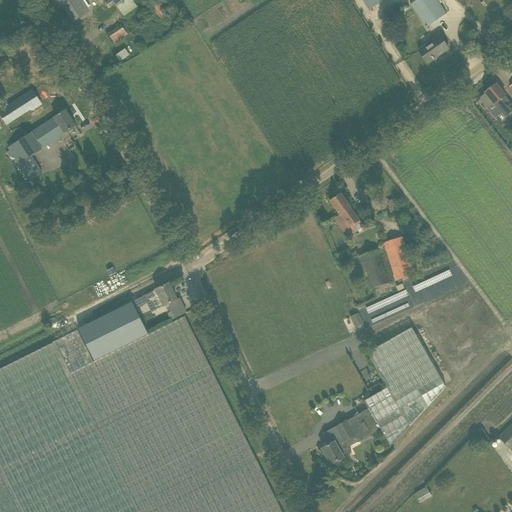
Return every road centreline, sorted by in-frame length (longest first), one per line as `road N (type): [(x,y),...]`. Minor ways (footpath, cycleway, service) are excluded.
road 1 (unclassified): [(189,270),(511,39)]
road 2 (tertiary): [(189,270),(24,0)]
road 3 (tertiary): [(312,511),(189,270)]
road 4 (track): [(184,261),(61,326)]
